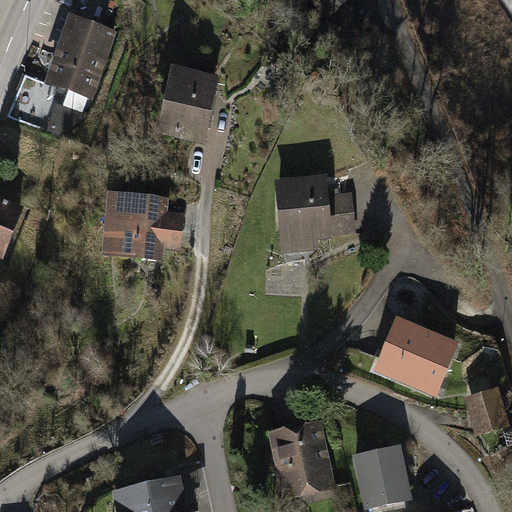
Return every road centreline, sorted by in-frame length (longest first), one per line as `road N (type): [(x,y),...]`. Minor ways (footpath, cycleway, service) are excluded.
road 1 (residential): [(488,511),(480,486),(437,436),(305,363),(195,401)]
road 2 (residential): [(391,0),(511,329)]
road 3 (residential): [(195,401),(0,488)]
